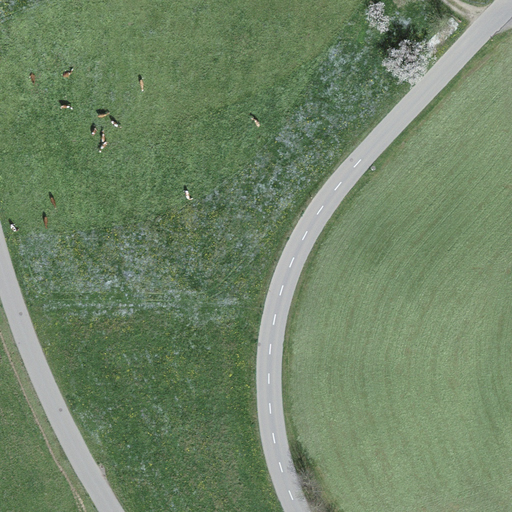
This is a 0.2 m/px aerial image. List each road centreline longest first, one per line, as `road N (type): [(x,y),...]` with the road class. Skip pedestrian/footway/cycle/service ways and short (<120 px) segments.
road 1 (unclassified): [(511,0),(330,193),(292,259),(268,370),(274,444),(295,511)]
road 2 (unclassified): [(114,511),(56,414),(0,243)]
